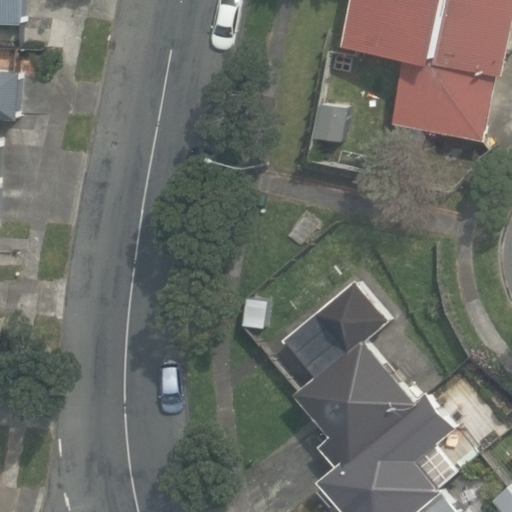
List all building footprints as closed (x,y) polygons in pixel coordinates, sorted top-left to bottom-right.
[(0,0),(0,20),(29,21),(29,0),(0,0)] [(511,0),(356,0),(348,43),(412,55),(399,122),(487,139),(500,73),(511,74),(511,0)] [(0,116),(24,117),(26,73),(0,71),(0,116)] [(468,511),(445,485),(464,469),(442,443),(463,425),(434,392),(425,399),(372,337),(398,315),(363,275),(289,338),(323,378),(304,394),(338,433),(326,443),(345,465),(326,482),(351,511),(468,511)] [(255,292),(249,325),(269,328),(275,295),(255,292)]
